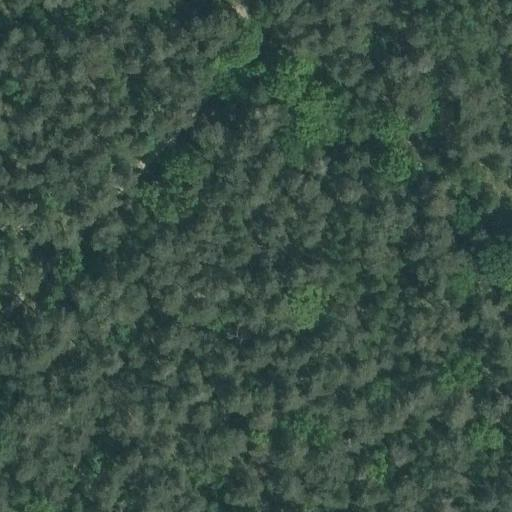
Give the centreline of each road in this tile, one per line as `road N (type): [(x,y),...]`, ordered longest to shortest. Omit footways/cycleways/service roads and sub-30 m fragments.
road 1 (track): [(0,304),(257,21),(226,0)]
road 2 (track): [(257,21),(416,127)]
